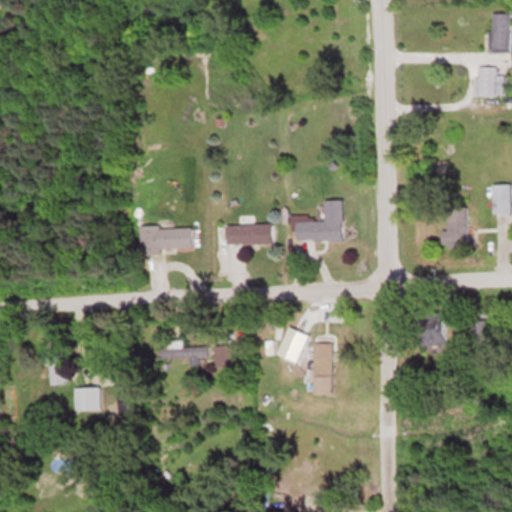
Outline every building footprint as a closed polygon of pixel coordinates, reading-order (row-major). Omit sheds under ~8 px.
[(510,12),(490,12),(490,51),(510,51),(510,12)] [(496,66),(476,66),(476,95),(503,95),(503,75),(496,75),(496,66)] [(492,212),(511,212),(511,183),(492,183),(492,212)] [(325,219),(297,220),(297,239),(347,238),(346,198),(324,198),(325,219)] [(467,205),(446,205),(446,229),(442,229),(442,246),(467,246),(467,205)] [(273,223),(226,223),(226,242),(273,242),(273,223)] [(191,250),(191,226),(140,226),(141,250),(191,250)] [(417,343),(443,343),(442,311),(416,312),(417,343)] [(471,318),(471,345),(496,345),(496,318),(471,318)] [(191,356),(191,358),(209,357),(208,344),(183,346),(182,339),(161,340),(162,357),(191,356)] [(332,390),(332,341),(313,341),(313,352),(309,352),(309,390),(332,390)] [(44,363),(50,363),(50,382),(65,382),(65,347),(44,347),(44,363)] [(82,404),(98,404),(98,383),(82,383),(82,404)] [(135,390),(118,390),(118,413),(135,413),(135,390)]
